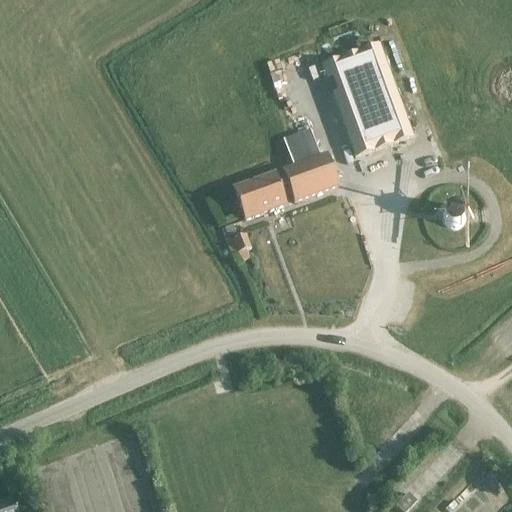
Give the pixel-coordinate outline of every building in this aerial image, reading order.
[(321,67),(354,158),(354,159),(412,138),(412,137),(411,137),(378,46),(321,67)] [(292,207),(337,190),(325,157),(316,161),(311,148),(286,157),(291,170),(280,174),(292,207)] [(242,225),(283,210),(271,177),(231,192),(242,225)] [(440,218),(440,220),(440,222),(441,223),(442,225),(443,226),(444,227),(446,228),(447,229),(449,229),(451,229),(452,229),(454,228),(456,227),(457,226),(458,225),(459,223),(459,222),(460,220),(459,218),(459,217),(458,215),(457,214),(456,213),(455,212),(453,211),(452,211),(450,210),(448,210),(446,211),(445,212),(444,213),(442,214),(441,215),(441,217),(440,218)] [(244,254),(250,252),(245,238),(232,243),(240,264),(247,261),(244,254)] [(414,507),(427,493),(419,484),(405,498),(414,507)]
